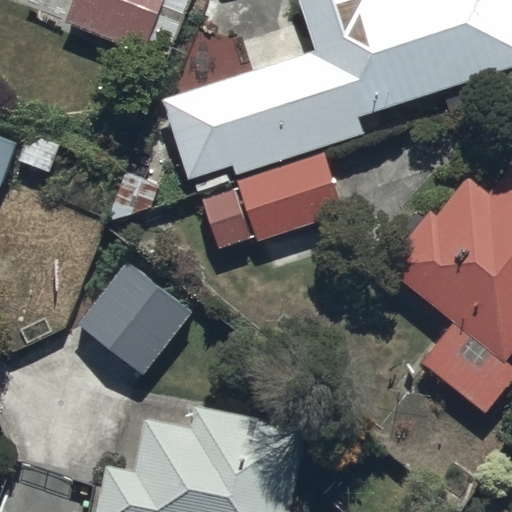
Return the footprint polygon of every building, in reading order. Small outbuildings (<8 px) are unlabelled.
[(167,0),(78,0),(69,23),(146,53),(167,0)] [(167,97),(192,178),(238,164),(241,173),(371,133),(365,115),(511,69),(511,0),(301,0),(310,26),(246,46),(253,70),(167,97)] [(0,182),(4,184),(21,138),(0,130),(0,182)] [(245,187),(208,199),(224,249),(346,209),(327,153),(243,181),(245,187)] [(437,204),(394,261),(459,321),(426,356),(489,414),(511,389),(511,169),(496,190),(473,172),(444,209),(437,204)] [(198,309),(132,260),(85,323),(151,372),(198,309)] [(110,463),(101,511),(297,511),(314,427),(205,406),(201,428),(150,419),(141,469),(110,463)]
